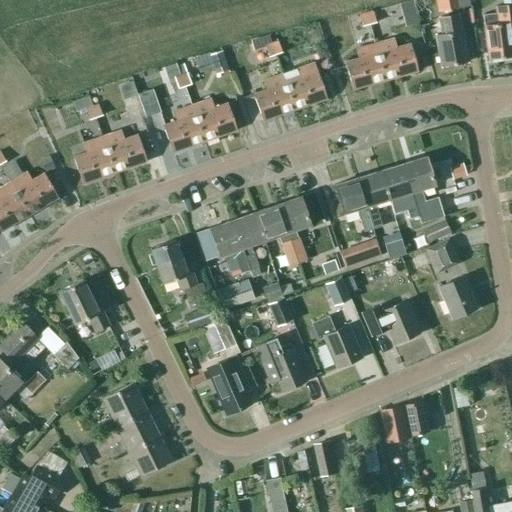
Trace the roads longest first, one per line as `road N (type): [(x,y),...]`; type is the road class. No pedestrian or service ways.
road 1 (unclassified): [(477,95),(502,327),(482,345),(248,444),(227,447),(196,427),(93,218)]
road 2 (unclassified): [(93,218),(381,112),(477,95)]
road 3 (unclassified): [(0,293),(93,218)]
